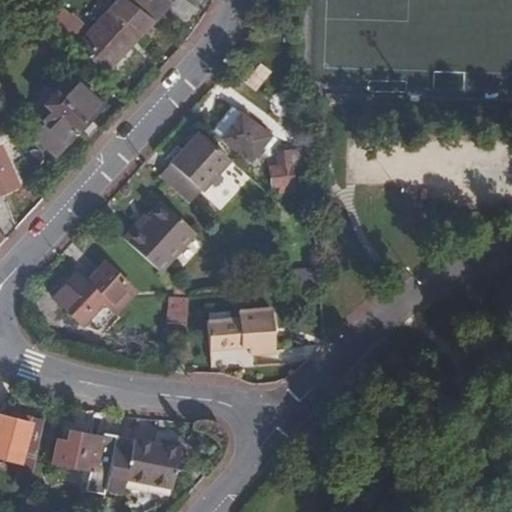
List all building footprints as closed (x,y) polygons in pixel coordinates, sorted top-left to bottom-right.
[(111,68),(160,12),(142,0),(112,0),(88,31),(57,8),(42,18),(111,68)] [(142,0),(160,12),(163,14),(172,0),(142,0)] [(56,32),(41,19),(34,27),(48,40),(56,32)] [(36,126),(59,147),(106,97),(83,75),(36,126)] [(228,131),(220,141),(250,163),(268,138),(239,116),(228,109),(218,124),(228,131)] [(210,134),(220,141),(228,131),(218,124),(210,134)] [(185,202),(224,158),(196,133),(156,177),(185,202)] [(0,141),(0,185),(20,176),(3,140),(0,141)] [(270,188),(294,186),(292,152),(279,153),(280,169),(269,170),(270,188)] [(137,226),(123,242),(159,274),(194,234),(162,206),(141,230),(137,226)] [(5,224),(0,228),(0,233),(4,240),(13,230),(5,224)] [(316,241),(300,227),(306,283),(295,284),(296,292),(319,290),(316,241)] [(71,275),(49,300),(76,324),(98,299),(114,314),(132,293),(99,264),(82,284),(71,275)] [(161,348),(188,348),(189,301),(175,288),(174,299),(169,300),(169,329),(161,329),(161,348)] [(250,356),(276,354),(272,312),(239,315),(240,322),(230,323),(211,325),(209,325),(212,353),(250,349),(250,356)] [(211,318),(211,325),(230,323),(229,316),(211,318)] [(0,420),(0,460),(10,464),(27,417),(11,411),(7,423),(0,420)] [(56,442),(51,463),(94,473),(102,439),(70,432),(67,445),(56,442)] [(178,451),(116,436),(105,480),(121,484),(123,477),(169,488),(178,451)] [(41,511),(44,497),(24,495),(20,511),(41,511)]
